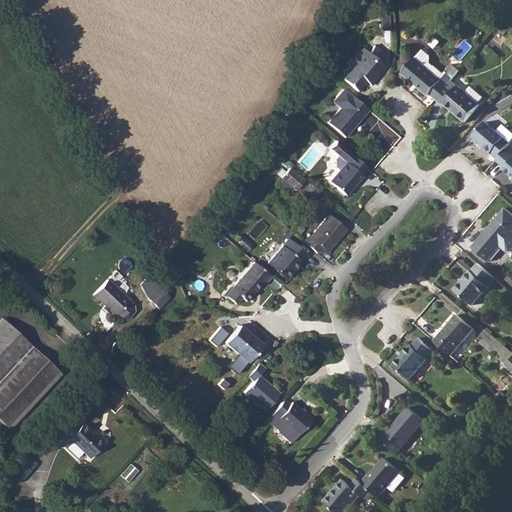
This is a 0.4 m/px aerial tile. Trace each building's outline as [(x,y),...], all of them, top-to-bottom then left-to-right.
[(369,53),(363,47),(356,54),(356,63),(344,76),(358,89),(367,79),(372,83),(377,77),(377,71),(383,65),(380,62),(383,57),(373,48),(369,53)] [(447,87),(452,81),(433,66),(419,54),(402,73),(430,96),(431,95),(436,99),(447,87)] [(447,87),(436,99),(444,106),(446,104),(465,121),(479,106),(458,87),(453,92),(447,87)] [(341,108),(328,122),(345,138),(369,110),(352,95),(345,88),(335,100),(335,103),(341,108)] [(507,147),(511,140),(511,138),(489,118),(476,133),(482,139),(487,143),(485,145),(493,152),(494,151),(500,156),(507,147)] [(327,159),(317,171),(332,184),(349,165),(348,164),(354,156),(323,130),(317,138),(326,146),(323,149),(323,156),(327,159)] [(500,156),(498,158),(508,165),(507,167),(511,171),(511,150),(507,147),(500,156)] [(303,180),(290,169),(282,179),(296,190),(303,180)] [(306,235),(302,240),(315,252),(319,247),(325,252),(345,228),(328,214),(308,237),(306,235)] [(511,229),(499,219),(472,249),(489,263),(502,248),(508,253),(511,252),(511,251),(511,229)] [(305,254),(287,238),(266,263),(284,278),(305,254)] [(180,246),(170,259),(178,265),(188,252),(180,246)] [(265,284),(271,278),(254,263),(233,289),(230,287),(223,295),(236,306),(242,298),(247,302),(264,283),(265,284)] [(496,279),(479,264),(472,272),(470,271),(454,290),(474,306),(496,279)] [(137,308),(110,283),(96,296),(123,322),(129,322),(138,313),(137,308)] [(152,301),(162,312),(173,301),(169,294),(165,287),(152,301)] [(435,342),(452,356),(474,330),(459,316),(435,342)] [(0,426),(4,430),(56,376),(0,320),(0,426)] [(263,346),(242,326),(223,346),(245,366),(263,346)] [(411,382),(437,352),(424,340),(417,348),(415,346),(397,368),(411,382)] [(511,353),(511,352),(502,362),(511,371),(511,353)] [(260,365),(249,377),(255,383),(245,394),(264,410),(277,395),(260,378),(265,370),(260,365)] [(283,402),(266,422),(276,431),(274,434),(289,447),(310,422),(291,404),(289,406),(283,402)] [(381,441),(398,456),(425,423),(408,409),(381,441)] [(78,427),(71,421),(56,436),(66,445),(69,442),(89,459),(103,444),(96,437),(95,438),(79,425),(78,427)] [(465,441),(477,452),(484,443),(472,433),(465,441)] [(29,470),(19,461),(8,473),(17,481),(29,470)] [(370,492),(379,501),(390,487),(400,475),(384,461),(368,480),(366,478),(360,484),(370,492)] [(360,484),(356,480),(348,489),(341,483),(322,504),(331,511),(346,511),(358,498),(362,501),(370,492),(360,484)]
